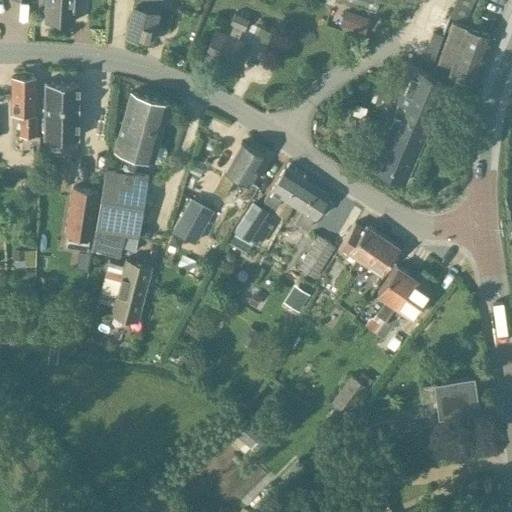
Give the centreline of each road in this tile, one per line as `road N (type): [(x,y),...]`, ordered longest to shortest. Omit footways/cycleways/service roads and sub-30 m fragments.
road 1 (tertiary): [(0,54),(132,67),(213,100),(419,226),(484,225)]
road 2 (unknown): [(274,137),(412,25),(431,0)]
road 3 (secondary): [(484,225),(487,135),(511,46)]
road 4 (secondary): [(511,404),(484,225)]
